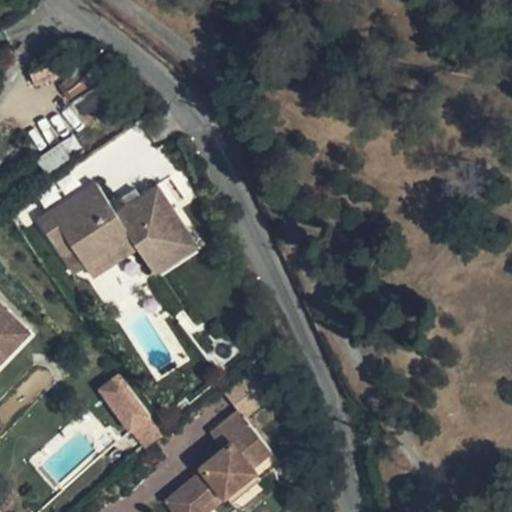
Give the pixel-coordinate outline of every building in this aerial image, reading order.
[(97,182),(38,220),(54,245),(67,237),(85,265),(130,235),(137,246),(153,271),(196,243),(157,185),(117,212),(97,182)] [(85,265),(92,276),(137,246),(130,235),(85,265)] [(67,237),(54,245),(73,273),(85,265),(67,237)] [(0,360),(16,343),(12,340),(26,326),(0,301),(0,360)] [(26,326),(12,340),(16,343),(29,329),(26,326)] [(221,373),(243,357),(226,334),(204,350),(221,373)] [(151,414),(121,373),(101,389),(131,429),(151,414)] [(204,470),(174,494),(188,511),(204,511),(256,470),(252,465),(271,450),(239,411),(211,433),(221,445),(224,448),(201,466),(204,470)] [(199,463),(201,466),(224,448),(221,445),(199,463)] [(188,511),(174,494),(165,502),(173,511),(188,511)]
